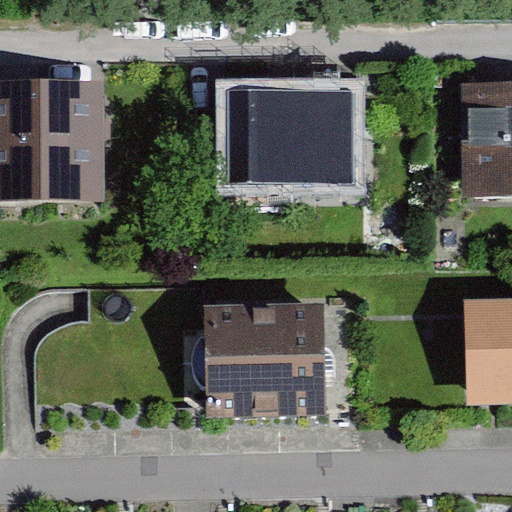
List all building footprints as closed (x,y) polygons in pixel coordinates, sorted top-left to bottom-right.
[(511,97),(473,98),(473,188),(511,188),(511,97)] [(352,98),(229,99),(229,189),(353,188),(352,98)] [(0,189),(92,189),(91,99),(0,99),(0,189)] [(212,415),(320,414),(320,378),(335,378),(334,362),(324,353),(319,353),(318,315),(210,317),(212,415)] [(511,317),(488,319),(490,395),(511,394),(511,317)]
